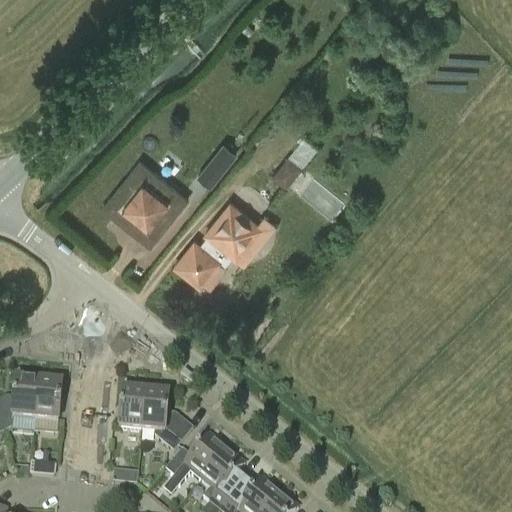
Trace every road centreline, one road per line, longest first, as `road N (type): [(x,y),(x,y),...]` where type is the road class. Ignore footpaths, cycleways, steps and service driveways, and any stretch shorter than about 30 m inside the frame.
road 1 (residential): [(371,511),(92,285)]
road 2 (tertiary): [(0,183),(191,0)]
road 3 (residential): [(83,511),(92,285)]
road 4 (residential): [(92,285),(0,201)]
